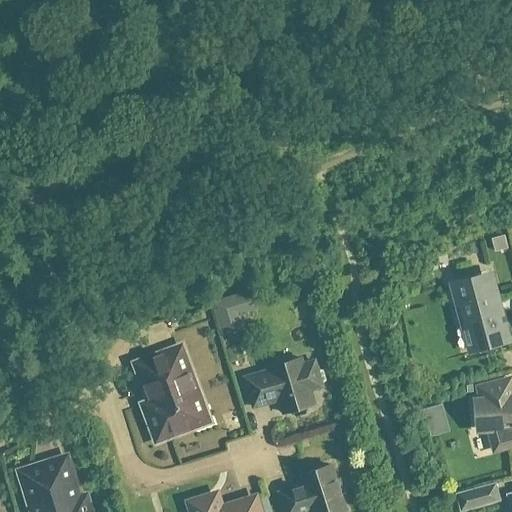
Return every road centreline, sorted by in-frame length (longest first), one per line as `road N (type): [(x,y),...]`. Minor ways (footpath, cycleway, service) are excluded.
road 1 (track): [(0,219),(237,96),(460,0)]
road 2 (residential): [(103,386),(147,295),(101,164)]
road 3 (residential): [(267,450),(192,473),(141,473),(126,454),(103,386)]
road 4 (residential): [(0,448),(65,417),(103,386)]
